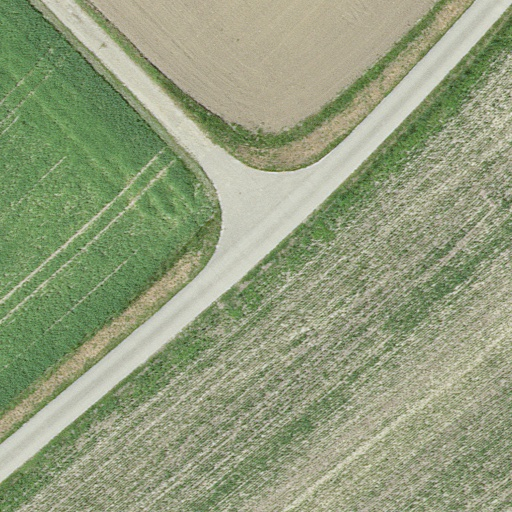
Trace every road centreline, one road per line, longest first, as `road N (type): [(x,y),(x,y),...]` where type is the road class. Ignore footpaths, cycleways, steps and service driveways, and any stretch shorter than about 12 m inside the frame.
road 1 (unclassified): [(278,225),(0,463)]
road 2 (track): [(60,0),(278,225)]
road 3 (tertiary): [(494,0),(278,225)]
